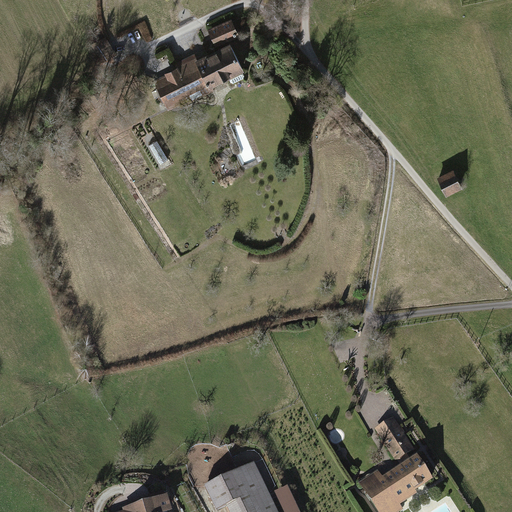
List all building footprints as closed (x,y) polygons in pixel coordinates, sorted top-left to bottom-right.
[(232,18),(207,29),(216,47),(240,36),(232,18)] [(165,75),(153,81),(169,110),(176,106),(177,109),(214,90),(213,88),(245,71),(230,42),(197,59),(195,54),(175,64),(177,67),(164,73),(165,75)] [(157,141),(149,146),(160,164),(168,159),(157,141)] [(454,170),(438,178),(447,197),(463,189),(454,170)] [(394,416),(375,428),(396,461),(400,458),(408,454),(415,449),(394,416)] [(378,468),(358,482),(378,511),(399,511),(404,509),(401,504),(418,493),(416,490),(434,478),(418,453),(410,458),(403,463),(383,476),(378,468)] [(408,454),(400,458),(403,463),(410,458),(408,454)] [(278,511),(254,461),(205,485),(217,510),(226,505),(229,511),(278,511)] [(300,511),(288,485),(274,491),(284,511),(300,511)] [(124,511),(120,511),(163,511),(172,509),(167,494),(123,508),(124,511)]
